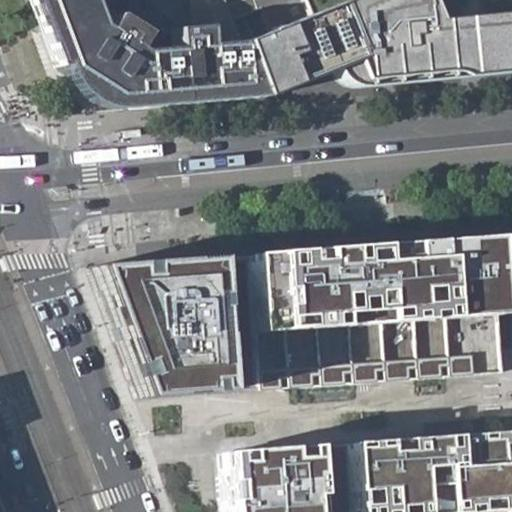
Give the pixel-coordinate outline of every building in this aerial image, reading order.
[(29,0),(53,62),(58,61),(61,68),(64,76),(73,74),(77,75),(97,88),(118,100),(125,101),(128,108),(199,102),(213,101),(261,96),(240,42),(208,44),(203,26),(192,26),(182,27),(172,28),(174,47),(146,50),(133,51),(141,34),(111,16),(102,34),(87,0),(29,0)] [(187,0),(192,26),(203,26),(208,44),(240,42),(239,38),(224,0),(187,0)] [(511,0),(304,0),(309,12),(280,23),(239,38),(240,42),(261,96),(305,79),(334,67),(337,71),(345,79),(346,79),(353,84),(359,87),(511,73),(511,0)] [(73,74),(64,76),(69,84),(82,92),(93,97),(103,101),(112,101),(118,100),(97,88),(77,75),(73,74)] [(122,132),(123,138),(141,137),(141,130),(122,132)] [(238,258),(248,393),(495,374),(488,279),(485,240),(238,258)] [(238,258),(193,261),(202,396),(248,393),(238,258)] [(202,396),(193,261),(87,269),(136,401),(202,396)] [(505,511),(499,434),(349,445),(354,511),(505,511)] [(307,511),(354,511),(349,445),(302,448),(307,511)] [(307,511),(302,448),(214,455),(218,511),(307,511)]
